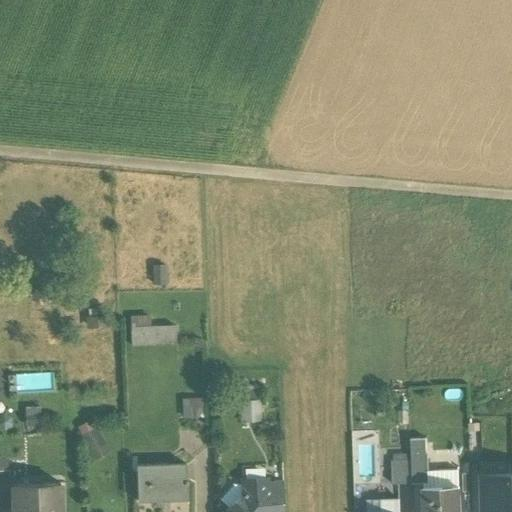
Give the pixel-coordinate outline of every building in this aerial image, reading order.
[(155,286),(167,285),(166,263),(154,264),(155,286)] [(35,298),(54,299),(55,286),(35,285),(35,298)] [(88,327),(111,324),(110,315),(88,317),(88,327)] [(148,317),(130,318),(131,346),(176,345),(175,326),(148,328),(148,317)] [(185,417),(202,416),(202,400),(184,401),(185,417)] [(242,402),(245,422),(262,420),(259,400),(242,402)] [(78,429),(95,459),(108,452),(92,421),(78,429)] [(426,452),(411,452),(411,461),(412,484),(427,483),(426,452)] [(411,461),(391,462),(392,484),(412,484),(411,461)] [(185,464),(136,465),(137,501),(186,500),(185,464)] [(13,470),(0,470),(0,503),(13,503),(12,484),(13,484),(13,470)] [(458,470),(435,471),(436,488),(458,487),(458,470)] [(511,511),(511,474),(483,476),(484,511),(511,511)] [(243,493),(227,510),(227,511),(267,511),(267,484),(267,480),(242,481),(243,493)] [(13,484),(12,484),(13,503),(12,511),(60,511),(59,483),(13,484)] [(283,511),(282,484),(267,484),(267,511),(283,511)] [(459,511),(458,487),(436,488),(424,488),(424,511),(459,511)] [(399,511),(399,499),(381,500),(381,501),(381,511),(399,511)] [(381,511),(381,501),(368,501),(368,511),(381,511)]
